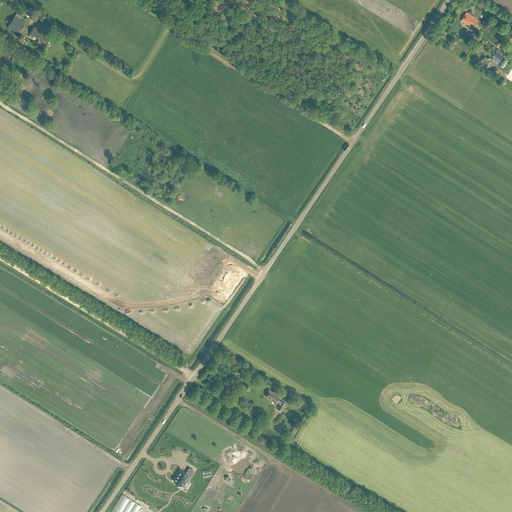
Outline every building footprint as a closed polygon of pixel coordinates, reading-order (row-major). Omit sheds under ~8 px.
[(23,31),(25,27),(23,25),(25,21),(20,18),(21,16),(16,12),(11,20),(9,23),(7,27),(17,33),(20,29),(23,31)] [(479,29),(483,22),(471,15),(471,14),(467,12),(461,20),(469,25),(470,24),(479,29)] [(452,23),(460,27),(461,24),(469,28),(470,26),(455,19),(452,23)] [(45,35),(43,34),(44,32),(34,26),(29,33),(39,39),(37,42),(44,46),(50,37),(46,34),(45,35)] [(21,46),(26,40),(21,37),(17,43),(21,46)] [(501,60),(505,53),(498,48),(494,54),(501,60)] [(504,58),(499,66),(502,68),(507,60),(504,58)] [(280,392),(274,389),(273,392),(268,389),(265,395),(275,401),(276,401),(280,404),(277,409),(280,410),(281,409),(283,411),(287,404),(277,398),(279,396),(278,395),(280,392)] [(176,460),(169,471),(176,476),(180,470),(183,472),(183,471),(186,467),(182,464),(179,462),(176,460)]
